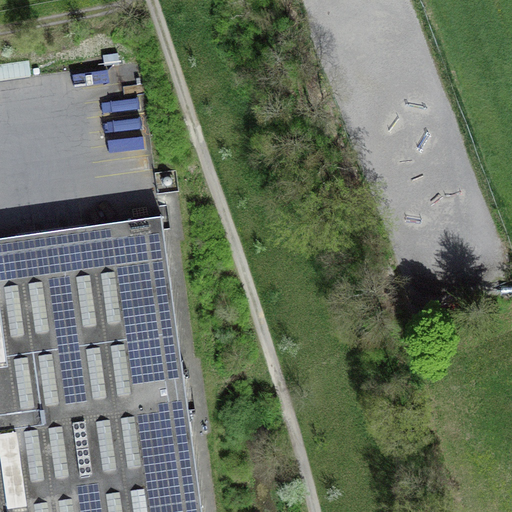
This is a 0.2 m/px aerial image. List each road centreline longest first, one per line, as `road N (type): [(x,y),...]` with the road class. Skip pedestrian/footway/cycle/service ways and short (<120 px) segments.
road 1 (track): [(314,511),(256,310),(151,0)]
road 2 (track): [(219,199),(79,188)]
